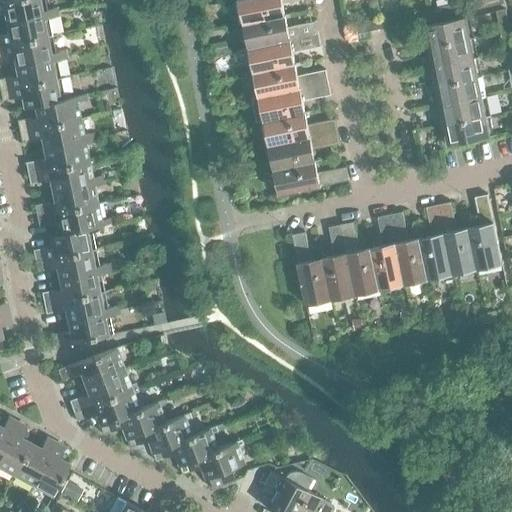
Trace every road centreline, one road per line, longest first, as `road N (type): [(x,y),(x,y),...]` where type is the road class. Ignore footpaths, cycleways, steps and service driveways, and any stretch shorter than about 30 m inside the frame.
road 1 (residential): [(211,511),(59,430),(41,359)]
road 2 (residential): [(41,359),(0,117)]
road 3 (residential): [(368,199),(328,0)]
road 4 (residential): [(368,199),(511,170)]
road 5 (residential): [(229,226),(368,199)]
